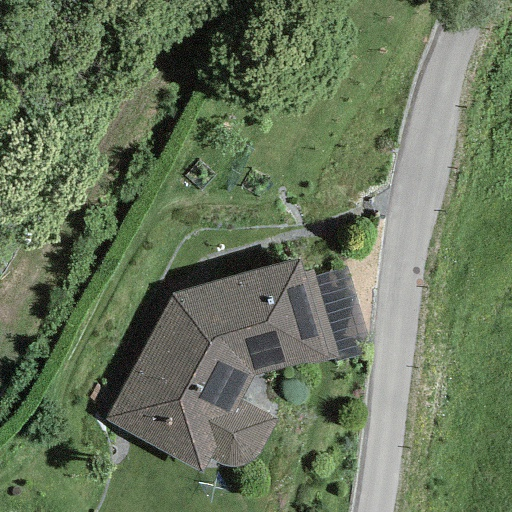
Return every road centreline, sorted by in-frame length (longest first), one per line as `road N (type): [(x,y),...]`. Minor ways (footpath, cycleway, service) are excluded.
road 1 (unclassified): [(369,511),(421,122),(466,0)]
road 2 (track): [(191,0),(0,302)]
